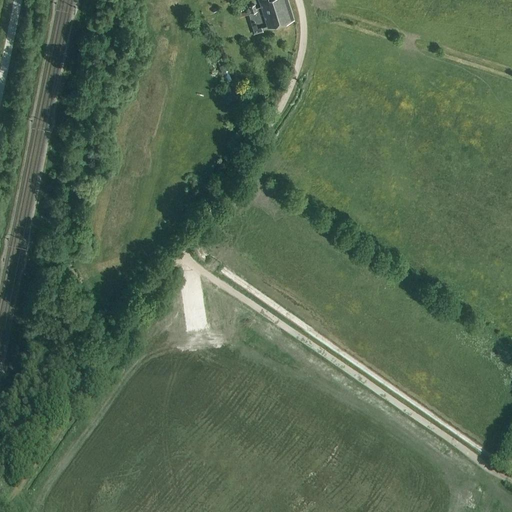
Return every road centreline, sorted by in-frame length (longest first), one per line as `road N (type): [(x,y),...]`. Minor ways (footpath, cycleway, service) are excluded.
road 1 (track): [(297,0),(302,57),(289,86),(8,500)]
road 2 (track): [(179,254),(511,482)]
